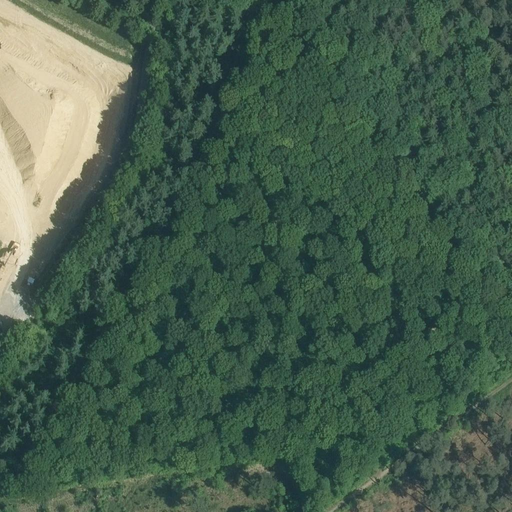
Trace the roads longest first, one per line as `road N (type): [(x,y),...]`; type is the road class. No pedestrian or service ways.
road 1 (track): [(270,0),(222,89),(202,169),(0,487)]
road 2 (unknown): [(511,312),(371,129),(419,86),(511,27)]
road 3 (unclassified): [(0,357),(133,161),(156,0)]
road 4 (unknown): [(328,511),(511,379)]
road 5 (track): [(511,108),(451,0)]
